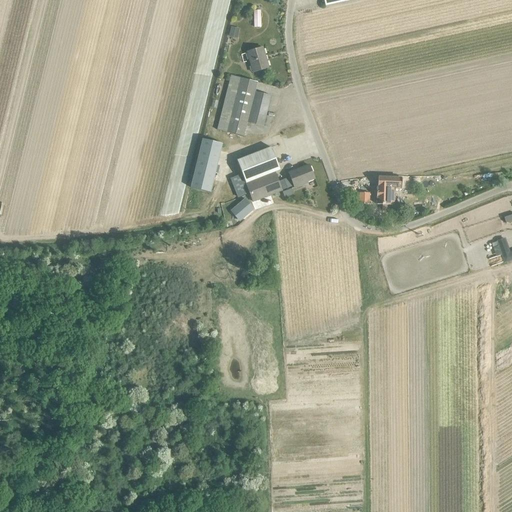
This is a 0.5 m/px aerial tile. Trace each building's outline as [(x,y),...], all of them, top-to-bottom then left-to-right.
[(246,52),(252,72),(268,68),(262,48),(246,52)] [(263,127),(271,96),(255,92),(257,82),(230,76),(216,130),(243,136),(247,123),(263,127)] [(201,138),(191,188),(212,192),(222,142),(201,138)] [(275,175),(274,172),(279,170),(271,147),(236,161),(240,170),(245,183),(252,202),(281,190),(276,177),(277,176),(276,174),(275,175)] [(306,181),(314,178),(309,166),(288,173),(294,187),(307,182),(306,181)] [(378,186),(377,204),(392,204),(392,197),(391,197),(392,186),(398,186),(398,178),(383,178),(382,186),(378,186)] [(282,191),(284,197),(294,194),(292,188),(282,191)] [(369,193),(359,193),(358,203),(369,203),(369,193)] [(243,218),(253,209),(247,203),(248,201),(246,198),(235,209),(243,218)] [(498,246),(504,262),(511,259),(511,252),(508,254),(505,244),(498,246)]
